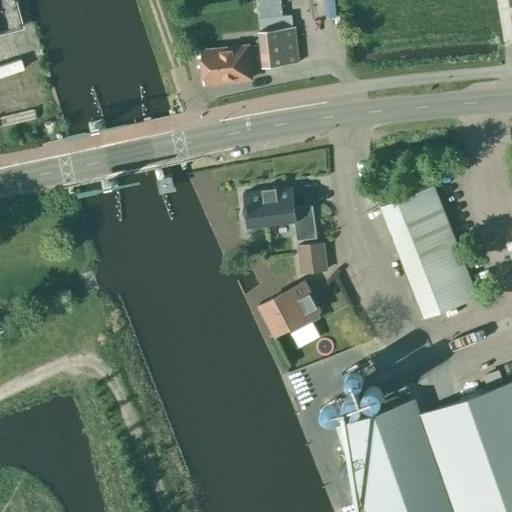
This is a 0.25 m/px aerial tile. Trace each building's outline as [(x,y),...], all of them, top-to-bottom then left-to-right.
[(0,0),(0,32),(19,27),(12,0),(0,0)] [(260,31),(264,67),(300,63),(296,27),(260,31)] [(231,83),(235,81),(251,79),(247,46),(200,51),(203,80),(207,84),(223,82),(227,83),(231,83)] [(316,176),(304,177),(306,197),(317,196),(316,176)] [(262,190),(244,192),(246,205),(243,205),(244,211),(247,211),(249,226),(294,220),(296,240),(316,237),(312,205),(293,207),(290,186),(276,188),(276,187),(262,188),(262,190)] [(381,209),(427,320),(479,298),(433,187),(381,209)] [(300,274),(324,271),(321,243),(297,246),(300,274)] [(261,304),(276,333),(319,310),(304,282),(261,304)] [(497,511),(511,507),(511,379),(419,413),(414,398),(411,398),(409,391),(383,400),(385,407),(337,425),(367,511),(497,511)]
